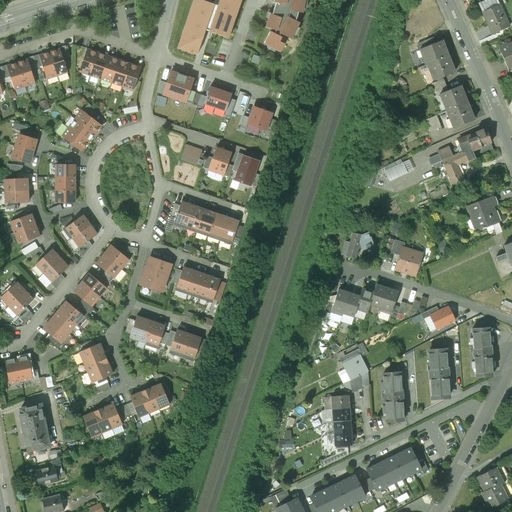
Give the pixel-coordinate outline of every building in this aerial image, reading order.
[(200,0),(193,0),(177,49),(197,55),(206,30),(228,38),(241,0),(219,0),(217,6),(200,0)] [(275,0),(275,2),(276,3),(272,14),(271,14),(266,27),(276,31),(274,34),(270,32),(264,43),(281,52),(284,45),(279,42),(281,38),(280,37),(281,34),(291,39),(299,22),(296,21),(297,17),(299,12),(302,13),(304,0),(275,0)] [(500,4),(482,12),(492,34),(509,26),(500,4)] [(428,39),(418,44),(420,50),(423,48),(431,45),(428,39)] [(431,45),(423,48),(425,53),(422,54),(427,65),(428,64),(448,56),(442,40),(431,45)] [(511,43),(508,45),(507,43),(498,47),(507,68),(511,66),(511,43)] [(65,46),(60,48),(60,49),(63,59),(69,57),(65,46)] [(60,49),(50,52),(57,76),(67,72),(63,59),(60,49)] [(98,53),(87,49),(79,72),(90,75),(98,53)] [(50,52),(39,56),(42,66),(47,79),(57,76),(50,52)] [(98,53),(90,75),(101,79),(108,57),(98,53)] [(39,56),(39,55),(33,56),(37,68),(42,66),(39,56)] [(33,56),(27,58),(28,60),(31,70),(37,68),(33,56)] [(448,56),(428,64),(431,73),(434,72),(437,79),(443,77),(454,72),(448,56)] [(119,60),(108,57),(101,79),(112,83),(119,60)] [(31,70),(28,60),(17,63),(25,86),(35,83),(31,70)] [(119,60),(112,83),(122,86),(130,64),(119,60)] [(17,63),(7,66),(10,76),(14,89),(25,86),(17,63)] [(130,64),(122,86),(133,90),(141,68),(130,64)] [(6,65),(1,67),(4,78),(10,76),(7,66),(6,65)] [(193,80),(171,72),(163,95),(186,102),(193,80)] [(443,77),(437,79),(437,81),(431,84),(434,90),(446,85),(443,77)] [(446,85),(434,90),(436,96),(440,95),(440,94),(448,91),(446,85)] [(232,94),(210,86),(206,97),(204,104),(225,112),(226,112),(230,99),(232,94)] [(448,91),(440,94),(440,95),(447,111),(467,103),(460,86),(448,91)] [(195,93),(191,104),(197,106),(201,95),(195,93)] [(201,95),(197,106),(203,108),(204,104),(206,97),(201,95)] [(230,99),(226,112),(225,112),(224,115),(230,118),(236,101),(230,99)] [(447,111),(446,111),(453,128),(474,120),(467,103),(447,111)] [(96,112),(89,104),(85,108),(92,116),(96,112)] [(123,109),(124,115),(138,112),(137,106),(123,109)] [(272,113),(253,107),(247,125),(265,131),(270,119),(272,113)] [(101,125),(82,111),(75,119),(95,134),(101,125)] [(436,115),(424,120),(429,132),(441,127),(436,115)] [(95,134),(75,119),(69,128),(88,143),(95,134)] [(265,131),(264,136),(270,137),(275,120),(270,119),(265,131)] [(88,143),(69,128),(62,137),(82,151),(88,143)] [(484,128),(474,133),(475,133),(459,140),(464,151),(464,150),(468,160),(469,162),(475,159),(472,151),(481,147),(481,146),(490,143),(484,128)] [(37,139),(19,134),(15,146),(33,151),(37,139)] [(69,145),(59,141),(57,146),(67,150),(69,145)] [(490,143),(481,146),(481,147),(472,151),(475,159),(493,150),(490,143)] [(202,150),(186,144),(181,159),(197,165),(202,150)] [(33,151),(15,146),(12,158),(30,164),(33,151)] [(446,147),(432,154),(434,157),(435,156),(437,160),(450,154),(446,147)] [(231,153),(216,148),(212,158),(208,169),(208,170),(223,176),(227,164),(231,153)] [(464,151),(442,161),(454,188),(466,183),(462,175),(460,176),(455,166),(468,160),(464,150),(464,151)] [(63,157),(52,153),(50,159),(61,163),(63,157)] [(212,158),(206,156),(203,167),(208,169),(212,158)] [(258,162),(243,157),(235,179),(241,182),(244,183),(250,185),(254,173),(258,162)] [(404,160),(383,168),(387,179),(408,172),(404,160)] [(75,164),(56,164),(56,177),(75,177),(75,164)] [(233,166),(227,164),(223,176),(229,177),(233,166)] [(392,179),(383,177),(384,172),(374,170),(371,185),(390,189),(392,179)] [(260,175),(254,173),(250,185),(256,187),(260,175)] [(75,177),(56,177),(56,190),(75,190),(75,177)] [(27,178),(5,179),(5,191),(28,190),(27,178)] [(28,190),(5,191),(6,203),(18,203),(28,202),(28,190)] [(75,190),(56,190),(56,203),(75,203),(75,190)] [(492,197),(466,207),(476,232),(485,229),(485,228),(498,222),(492,207),(496,206),(492,197)] [(193,205),(181,202),(180,205),(176,217),(174,223),(185,227),(193,205)] [(180,205),(174,203),(170,215),(176,217),(180,205)] [(60,205),(50,209),(52,214),(62,210),(60,205)] [(204,209),(193,205),(185,227),(197,230),(204,209)] [(25,209),(14,214),(16,219),(27,215),(25,209)] [(215,213),(204,209),(197,230),(208,234),(215,213)] [(215,213),(208,234),(220,239),(228,217),(215,213)] [(16,219),(10,221),(14,233),(35,225),(31,214),(27,215),(16,219)] [(74,221),(65,228),(72,238),(90,225),(83,215),(74,221)] [(71,216),(61,223),(65,228),(74,221),(71,216)] [(228,217),(220,239),(232,243),(239,221),(228,217)] [(35,225),(14,233),(19,244),(39,236),(35,225)] [(90,225),(72,238),(79,248),(89,241),(97,234),(90,225)] [(368,232),(361,235),(352,233),(346,257),(355,258),(357,249),(361,247),(363,250),(366,249),(367,249),(371,248),(371,247),(373,246),(368,232)] [(404,243),(394,240),(390,252),(400,255),(402,248),(403,248),(404,243)] [(79,248),(77,249),(83,257),(92,246),(89,241),(79,248)] [(35,242),(21,250),(25,256),(38,248),(35,242)] [(511,242),(503,245),(506,253),(508,259),(510,266),(511,265),(511,242)] [(129,259),(112,245),(104,254),(121,269),(129,259)] [(38,248),(25,256),(28,261),(43,252),(40,247),(38,248)] [(403,248),(402,248),(400,255),(395,270),(414,276),(417,269),(419,267),(420,264),(419,262),(421,254),(403,248)] [(52,249),(35,264),(44,273),(60,258),(52,249)] [(506,253),(495,257),(497,263),(508,259),(506,253)] [(121,269),(104,254),(96,264),(104,270),(113,278),(121,269)] [(60,258),(44,273),(52,282),(61,274),(68,267),(60,258)] [(152,258),(150,265),(147,264),(140,284),(162,292),(171,265),(152,258)] [(195,271),(183,267),(182,271),(177,284),(176,288),(188,292),(195,271)] [(176,269),(172,282),(177,284),(182,271),(176,269)] [(113,278),(104,270),(100,275),(110,282),(113,278)] [(195,271),(188,292),(200,297),(208,275),(195,271)] [(101,283),(89,273),(82,283),(99,297),(107,288),(101,283)] [(499,273),(474,285),(478,293),(503,281),(499,273)] [(52,282),(51,284),(56,289),(65,279),(61,274),(52,282)] [(208,275),(200,297),(213,301),(213,299),(219,281),(220,280),(208,275)] [(110,283),(105,279),(101,283),(107,288),(110,283)] [(219,281),(213,299),(220,301),(225,283),(219,281)] [(17,282),(0,297),(9,306),(25,291),(17,282)] [(99,297),(82,283),(74,292),(82,298),(91,306),(99,297)] [(386,287),(376,284),(373,292),(369,305),(380,309),(387,288),(386,287)] [(394,288),(387,286),(386,287),(387,288),(380,309),(379,311),(390,314),(393,305),(398,291),(394,290),(394,288)] [(342,290),(338,289),(334,302),(331,312),(342,316),(343,314),(342,314),(349,292),(349,293),(350,291),(343,288),(342,290)] [(373,292),(362,288),(360,296),(356,309),(367,313),(369,305),(373,292)] [(25,291),(9,306),(17,315),(26,307),(33,299),(25,291)] [(349,293),(349,292),(342,314),(343,314),(353,317),(356,309),(360,296),(349,293)] [(427,298),(421,296),(420,301),(418,307),(424,309),(427,298)] [(91,306),(82,298),(78,303),(89,312),(90,313),(94,309),(91,306)] [(420,301),(414,300),(412,305),(410,311),(416,313),(418,307),(420,301)] [(71,305),(66,301),(59,310),(76,325),(84,315),(71,305)] [(78,303),(75,301),(71,305),(84,315),(85,317),(89,312),(78,303)] [(334,302),(328,301),(324,312),(330,314),(331,312),(334,302)] [(407,303),(401,301),(399,307),(397,313),(403,315),(407,303)] [(412,305),(407,303),(403,315),(409,316),(410,311),(412,305)] [(399,307),(393,305),(390,314),(390,316),(395,318),(397,313),(399,307)] [(436,306),(420,314),(422,319),(430,316),(439,312),(436,306)] [(26,307),(17,315),(21,319),(30,311),(26,307)] [(449,310),(445,309),(439,312),(430,316),(436,328),(453,320),(449,310)] [(76,325),(59,310),(51,320),(68,334),(76,325)] [(30,311),(21,319),(25,323),(34,315),(30,311)] [(153,321),(137,316),(135,320),(129,337),(146,343),(153,321)] [(135,320),(130,318),(124,335),(129,337),(135,320)] [(68,334),(51,320),(43,329),(50,334),(61,343),(68,334)] [(153,321),(146,343),(158,347),(159,343),(163,331),(165,326),(153,321)] [(488,328),(472,329),(473,349),(473,357),(474,357),(475,377),(492,375),(490,357),(491,357),(490,346),(488,328)] [(189,334),(176,330),(169,351),(182,355),(189,334)] [(169,333),(163,331),(159,343),(165,344),(169,333)] [(61,343),(50,334),(46,339),(58,349),(62,345),(61,343)] [(189,334),(182,355),(194,359),(201,338),(189,334)] [(92,340),(81,345),(83,350),(94,345),(92,340)] [(367,353),(361,342),(356,344),(362,355),(367,353)] [(83,350),(79,352),(83,362),(104,353),(100,343),(94,345),(83,350)] [(445,349),(428,350),(430,370),(429,370),(430,379),(430,378),(432,398),(448,397),(447,379),(448,379),(447,367),(446,367),(445,349)] [(104,353),(83,362),(88,372),(108,363),(104,353)] [(31,371),(28,356),(27,357),(26,356),(19,358),(17,359),(21,382),(33,379),(31,371)] [(360,357),(342,364),(350,380),(356,377),(362,374),(367,371),(360,357)] [(17,359),(14,359),(7,360),(7,361),(5,361),(10,384),(21,382),(17,359)] [(108,363),(88,372),(92,383),(95,381),(106,377),(113,374),(108,363)] [(40,381),(37,369),(31,371),(33,379),(34,382),(40,381)] [(399,372),(383,373),(384,393),(384,401),(385,401),(386,421),(403,420),(402,402),(401,390),(399,372)] [(106,377),(95,381),(97,387),(108,382),(106,377)] [(108,382),(97,387),(99,392),(110,388),(108,382)] [(160,383),(150,388),(159,409),(169,404),(160,383)] [(61,387),(50,390),(52,396),(63,393),(61,387)] [(150,388),(140,392),(149,413),(159,409),(150,388)] [(140,392),(130,396),(132,402),(137,413),(139,417),(149,413),(140,392)] [(348,395),(331,396),(332,409),(349,408),(348,395)] [(82,401),(71,405),(73,411),(85,406),(82,401)] [(132,402),(127,404),(131,415),(137,413),(132,402)] [(113,403),(103,408),(112,429),(122,424),(120,420),(116,409),(113,403)] [(127,404),(121,406),(126,417),(131,415),(127,404)] [(41,405),(20,409),(22,415),(21,415),(26,444),(28,444),(29,451),(49,446),(41,405)] [(121,406),(116,409),(120,420),(126,417),(121,406)] [(103,408),(93,412),(102,433),(112,429),(103,408)] [(349,408),(332,409),(333,421),(350,420),(349,408)] [(93,412),(83,416),(92,437),(102,433),(93,412)] [(350,420),(333,421),(334,434),(351,432),(350,420)] [(277,446),(290,446),(290,429),(283,429),(283,439),(277,439),(277,446)] [(351,432),(334,434),(335,446),(352,445),(351,432)] [(428,470),(416,445),(411,448),(421,469),(423,473),(428,470)] [(348,447),(335,448),(335,454),(336,459),(348,453),(348,447)] [(421,469),(411,448),(401,452),(412,474),(421,469)] [(412,474),(401,452),(393,456),(404,478),(412,474)] [(335,454),(322,460),(323,466),(336,459),(335,454)] [(404,478),(393,456),(384,461),(395,482),(404,478)] [(395,482),(384,461),(375,465),(386,487),(395,482)] [(33,467),(37,485),(56,481),(53,463),(33,467)] [(510,480),(502,464),(495,468),(503,483),(507,481),(510,480)] [(386,487),(375,465),(366,469),(370,478),(376,489),(377,491),(386,487)] [(495,467),(476,477),(483,491),(484,491),(494,486),(494,488),(500,485),(503,483),(495,468),(495,467)] [(364,494),(359,483),(355,475),(346,479),(356,501),(365,497),(364,494)] [(376,489),(370,478),(365,481),(370,491),(376,489)] [(356,501),(346,479),(337,484),(348,505),(356,501)] [(370,491),(365,481),(359,483),(364,494),(370,491)] [(511,490),(507,481),(503,483),(500,485),(507,498),(511,495),(511,490)] [(348,505),(337,484),(328,488),(339,510),(348,505)] [(494,486),(484,491),(483,491),(481,492),(489,508),(500,503),(507,499),(507,498),(500,485),(494,488),(494,486)] [(334,511),(339,510),(328,488),(320,492),(329,511),(334,511)] [(107,490),(96,494),(99,501),(109,496),(107,490)] [(288,495),(286,490),(270,498),(272,503),(288,495)] [(329,511),(320,492),(310,497),(314,504),(317,511),(329,511)] [(62,511),(59,495),(41,499),(44,511),(62,511)] [(288,495),(272,503),(275,508),(291,500),(288,495)] [(291,500),(275,508),(277,511),(290,511),(301,507),(297,498),(291,500)] [(500,503),(489,508),(490,511),(494,511),(502,508),(500,503)]
